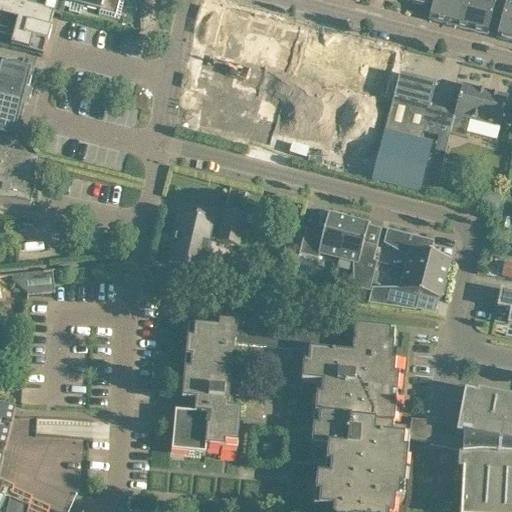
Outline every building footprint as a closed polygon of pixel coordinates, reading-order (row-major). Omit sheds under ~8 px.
[(0,0),(0,31),(13,35),(10,48),(43,56),(46,44),(53,15),(62,17),(64,8),(64,7),(55,4),(55,0),(0,0)] [(66,0),(65,6),(64,7),(64,8),(70,9),(69,13),(79,15),(81,7),(100,12),(99,16),(119,21),(120,17),(123,3),(124,2),(117,0),(66,0)] [(429,21),(455,28),(462,0),(434,0),(434,1),(429,21)] [(462,0),(455,28),(487,36),(496,0),(462,0)] [(511,0),(506,0),(496,39),(511,43),(511,0)] [(208,49),(199,86),(210,89),(200,126),(267,144),(277,107),(254,101),(264,64),(284,69),(295,28),(250,17),(226,10),(216,51),(208,49)] [(309,33),(299,73),(301,73),(319,77),(319,78),(320,78),(330,39),(329,39),(323,37),(311,34),(309,33)] [(330,39),(320,78),(321,78),(340,83),(339,83),(340,83),(350,44),(349,44),(337,41),(331,39),(330,39)] [(350,44),(340,83),(341,83),(360,88),(370,50),(369,49),(363,48),(351,45),(351,44),(350,44)] [(370,50),(360,88),(361,89),(361,88),(380,93),(381,94),(391,54),(390,54),(378,51),(371,50),(370,50)] [(0,97),(25,104),(26,98),(29,99),(36,75),(33,74),(34,70),(15,65),(0,60),(0,97)] [(393,99),(370,183),(418,196),(418,193),(431,146),(421,143),(431,104),(436,84),(400,74),(393,99)] [(310,84),(307,95),(315,97),(318,86),(310,84)] [(318,86),(315,97),(323,99),(326,88),(318,86)] [(454,117),(450,134),(465,138),(466,133),(496,141),(499,129),(502,119),(507,99),(462,88),(457,107),(454,117)] [(351,94),(347,106),(355,108),(358,96),(351,94)] [(358,96),(355,108),(363,110),(366,98),(358,96)] [(0,135),(16,140),(25,104),(0,97),(0,135)] [(439,138),(436,151),(445,153),(448,140),(439,138)] [(0,152),(0,203),(30,209),(39,163),(0,152)] [(482,211),(499,216),(502,205),(484,200),(482,211)] [(213,222),(202,219),(182,214),(170,266),(201,273),(206,254),(209,239),(218,241),(217,243),(239,248),(246,216),(225,211),(221,226),(213,224),(213,222)] [(319,255),(338,259),(348,221),(344,220),(345,217),(333,214),(333,217),(328,216),(323,234),(305,230),(298,256),(318,261),(319,255)] [(348,221),(338,259),(352,263),(352,289),(369,293),(377,263),(373,262),(376,248),(363,245),(368,226),(348,221)] [(408,259),(405,270),(444,280),(449,260),(430,255),(433,243),(387,231),(383,245),(408,259)] [(501,277),(511,279),(511,264),(504,263),(501,277)] [(444,280),(405,270),(400,289),(371,290),(367,305),(415,312),(420,296),(438,301),(440,296),(443,296),(446,284),(443,283),(444,280)] [(511,295),(500,293),(494,324),(511,327),(511,295)] [(511,511),(511,401),(477,394),(476,397),(464,394),(464,395),(458,394),(457,401),(463,402),(456,437),(463,438),(462,442),(427,435),(427,426),(411,424),(410,428),(394,427),(395,410),(390,410),(391,396),(396,396),(398,379),(393,379),(395,364),(391,363),(393,347),(388,347),(390,332),(354,329),(351,356),(340,355),(342,327),(269,320),(267,340),(236,337),(235,346),(304,352),(301,383),(317,385),(311,447),(327,449),(324,478),(316,478),(313,510),(332,511),(331,511),(393,511),(395,502),(397,503),(399,488),(404,488),(407,455),(402,454),(403,441),(408,441),(409,440),(426,444),(426,443),(462,450),(462,457),(458,457),(457,474),(463,474),(460,511),(511,511)] [(235,346),(236,337),(237,325),(218,323),(218,330),(188,327),(181,401),(186,402),(185,409),(185,414),(174,413),(171,453),(205,457),(206,449),(237,452),(241,412),(227,411),(234,346),(235,346)] [(69,511),(87,440),(33,437),(34,419),(20,418),(0,412),(0,479),(2,480),(0,484),(0,511),(69,511)]
